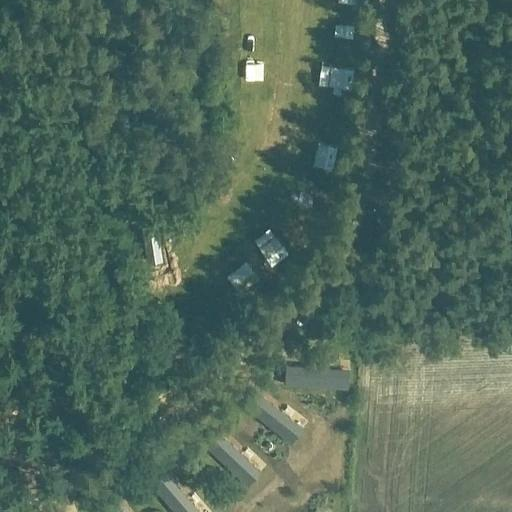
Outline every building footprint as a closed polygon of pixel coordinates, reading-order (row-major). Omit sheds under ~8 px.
[(347,390),(349,369),(292,364),(291,385),(347,390)] [(293,447),(307,431),(265,394),(251,411),(293,447)] [(243,490),(260,476),(225,433),(208,446),(243,490)] [(177,511),(205,511),(169,469),(153,482),(177,511)] [(109,511),(134,511),(124,494),(105,504),(109,511)]
